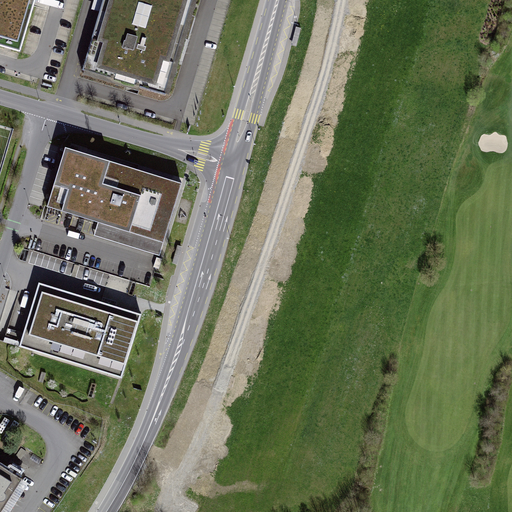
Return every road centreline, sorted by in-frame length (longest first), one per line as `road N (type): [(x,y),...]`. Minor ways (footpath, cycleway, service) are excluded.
road 1 (primary): [(106,511),(174,363),(233,164)]
road 2 (unclassified): [(0,98),(233,164)]
road 3 (primary): [(233,164),(277,0)]
